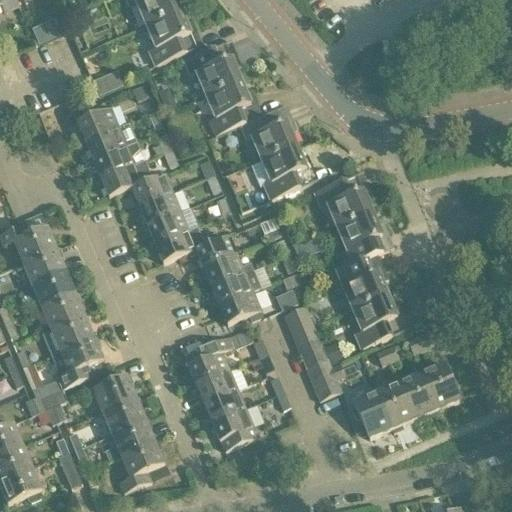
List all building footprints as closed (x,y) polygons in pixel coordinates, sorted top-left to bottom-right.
[(0,0),(0,10),(2,10),(4,16),(19,10),(14,0),(0,0)] [(181,0),(126,0),(131,10),(138,7),(147,29),(181,15),(176,3),(182,0),(181,0)] [(181,15),(147,29),(157,52),(150,55),(156,70),(203,50),(193,25),(186,27),(181,15)] [(38,31),(32,33),(39,48),(44,46),(38,31)] [(231,45),(185,65),(191,80),(197,77),(207,100),(241,85),(236,73),(242,70),(231,45)] [(0,68),(4,77),(28,66),(19,47),(0,55),(0,68)] [(241,85),(207,100),(216,122),(210,125),(216,140),(240,130),(262,119),(252,95),(246,97),(241,85)] [(149,101),(142,104),(148,119),(156,116),(149,101)] [(262,119),(240,130),(246,144),(252,142),(261,164),(296,150),(291,137),(297,135),(286,109),(262,119)] [(111,112),(78,126),(86,145),(119,131),(111,112)] [(156,116),(148,119),(155,134),(162,131),(156,116)] [(119,131),(86,145),(94,164),(127,150),(119,131)] [(165,139),(158,142),(164,156),(171,153),(165,139)] [(127,150),(94,164),(101,183),(135,169),(131,161),(139,154),(135,147),(127,150)] [(296,150),(261,164),(271,187),(264,189),(271,205),(318,185),(307,159),(301,161),(296,150)] [(171,153),(164,156),(171,172),(178,169),(171,153)] [(209,165),(201,167),(208,183),(215,180),(209,165)] [(135,169),(101,183),(109,202),(132,192),(142,188),(142,187),(135,169)] [(362,177),(315,197),(322,212),(328,209),(337,232),(372,217),(367,205),(373,202),(362,177)] [(142,188),(132,192),(140,211),(173,197),(165,178),(142,187),(142,188)] [(215,180),(208,183),(214,198),(221,195),(215,180)] [(173,197),(140,211),(148,230),(181,216),(173,197)] [(224,202),(217,205),(224,221),(231,218),(224,202)] [(181,216),(148,230),(156,249),(189,235),(181,216)] [(372,217),(337,232),(347,254),(340,257),(346,271),(378,259),(394,252),(383,227),(377,229),(372,217)] [(44,222),(0,239),(0,242),(4,251),(14,247),(23,269),(57,255),(44,222)] [(197,232),(189,235),(156,249),(164,268),(196,255),(220,244),(216,236),(202,243),(197,232)] [(279,233),(263,239),(267,247),(282,240),(279,233)] [(238,259),(230,239),(220,244),(196,255),(204,273),(238,259)] [(298,262),(319,254),(314,242),(293,251),(296,258),(298,262)] [(283,244),(276,247),(283,262),(290,259),(283,244)] [(57,255),(23,269),(33,291),(67,277),(57,255)] [(238,259),(204,273),(212,292),(254,274),(251,266),(242,270),(238,259)] [(290,259),(283,262),(289,277),(296,274),(290,259)] [(346,271),(331,278),(337,293),(343,291),(353,313),(387,298),(382,286),(388,284),(378,259),(346,271)] [(254,274),(212,292),(220,311),(254,296),(262,293),(254,274)] [(67,277),(33,291),(42,313),(76,299),(67,277)] [(298,278),(283,284),(286,291),(301,285),(298,278)] [(254,296),(220,311),(228,329),(262,315),(254,296)] [(387,298),(353,313),(362,335),(356,338),(363,353),(409,334),(398,308),(392,311),(387,298)] [(76,299),(42,313),(51,335),(85,321),(76,299)] [(6,311),(0,313),(0,316),(5,329),(13,325),(6,311)] [(306,311),(284,321),(289,332),(311,323),(306,311)] [(85,321),(51,335),(43,339),(52,361),(95,343),(85,321)] [(311,323),(289,332),(293,342),(315,333),(311,323)] [(13,325),(5,329),(11,343),(19,340),(13,325)] [(228,342),(185,360),(189,370),(188,370),(196,389),(230,376),(222,357),(233,353),(255,343),(250,332),(228,342)] [(315,333),(293,342),(298,353),(320,344),(315,333)] [(438,333),(409,345),(415,358),(443,346),(438,333)] [(31,370),(24,373),(36,401),(33,402),(39,418),(47,415),(43,405),(46,402),(64,394),(65,395),(86,386),(82,375),(104,366),(95,343),(52,361),(59,375),(55,376),(58,383),(44,389),(35,368),(31,370)] [(263,344),(255,347),(262,362),(269,359),(263,344)] [(339,344),(327,349),(334,367),(346,362),(339,344)] [(322,350),(301,359),(306,372),(328,363),(322,350)] [(393,351),(385,355),(390,366),(398,363),(393,351)] [(25,355),(17,358),(24,373),(31,370),(25,355)] [(385,355),(377,358),(382,370),(390,366),(385,355)] [(269,359),(262,362),(268,377),(275,374),(269,359)] [(12,361),(4,364),(10,378),(18,375),(12,361)] [(328,364),(307,373),(311,384),(333,374),(333,372),(332,373),(328,364)] [(444,368),(421,378),(437,415),(460,405),(444,368)] [(333,374),(311,384),(316,395),(338,386),(338,384),(345,381),(340,369),(333,372),(333,374)] [(18,375),(10,378),(16,393),(24,390),(18,375)] [(230,376),(196,389),(204,409),(238,394),(230,376)] [(421,378),(399,387),(415,424),(437,415),(421,378)] [(128,380),(94,395),(103,417),(137,403),(128,380)] [(278,382),(271,385),(278,400),(285,397),(278,382)] [(338,386),(316,395),(321,406),(343,397),(338,386)] [(399,387),(377,397),(392,434),(415,424),(399,387)] [(46,402),(43,405),(47,415),(54,412),(61,409),(69,405),(65,395),(64,394),(46,402)] [(238,394),(204,409),(212,427),(246,413),(238,394)] [(285,397),(278,400),(284,415),(291,412),(285,397)] [(353,411),(352,414),(355,422),(358,423),(361,422),(369,443),(392,434),(377,397),(354,406),(355,410),(353,411)] [(33,402),(26,405),(33,421),(39,418),(33,402)] [(137,403),(103,417),(113,440),(147,425),(137,403)] [(61,409),(54,412),(60,427),(67,424),(61,409)] [(54,412),(47,415),(53,429),(60,427),(54,412)] [(246,413),(212,427),(220,447),(221,446),(226,457),(258,443),(246,413)] [(113,440),(117,451),(106,456),(111,468),(122,463),(122,462),(156,447),(147,425),(113,440)] [(0,433),(0,460),(24,450),(14,428),(0,433)] [(77,437),(69,440),(81,470),(89,467),(77,437)] [(64,443),(56,446),(62,460),(70,457),(64,443)] [(131,483),(120,488),(125,499),(153,487),(149,477),(166,470),(156,447),(122,462),(122,463),(131,483)] [(24,450),(0,460),(0,486),(33,472),(24,450)] [(62,460),(58,462),(72,493),(83,489),(70,457),(62,460)] [(33,472),(0,486),(0,489),(8,510),(28,501),(29,504),(32,506),(42,502),(42,499),(41,496),(43,495),(33,472)] [(93,476),(85,479),(92,493),(99,490),(93,476)]
